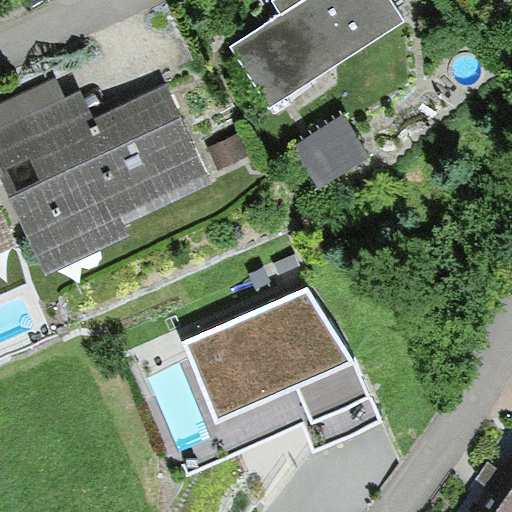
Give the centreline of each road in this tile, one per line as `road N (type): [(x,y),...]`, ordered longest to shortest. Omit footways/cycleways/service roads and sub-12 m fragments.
road 1 (residential): [(390,511),(511,330)]
road 2 (residential): [(116,0),(0,53)]
